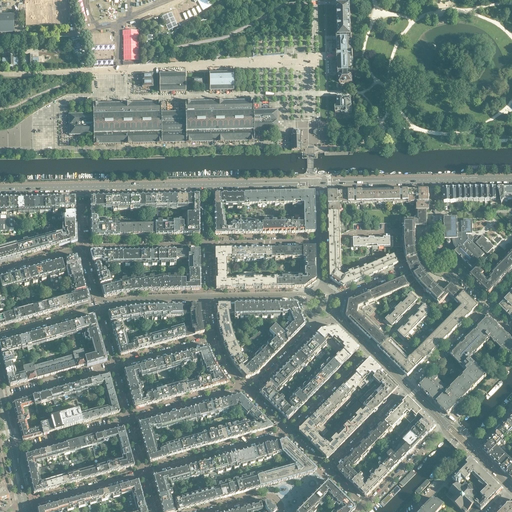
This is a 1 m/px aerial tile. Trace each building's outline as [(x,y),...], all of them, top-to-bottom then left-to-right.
[(352,51),(352,35),(351,35),(350,4),(349,4),(344,5),(344,4),(343,4),(343,5),(338,5),(337,5),(338,35),(338,36),(336,36),(336,37),(337,41),(337,42),(337,51),(336,52),(335,53),(335,58),(337,59),(338,69),(338,70),(338,74),(338,75),(339,75),(339,83),(342,83),(350,83),(352,83),(352,75),(353,75),(352,59),(353,59),(353,51),(352,51)] [(12,16),(5,16),(0,15),(0,34),(10,34),(10,35),(13,35),(13,34),(14,34),(13,16),(12,16)] [(17,65),(17,60),(17,58),(13,59),(13,56),(8,56),(8,59),(2,59),(2,61),(2,66),(8,65),(8,66),(9,66),(10,67),(12,67),(13,66),(13,65),(17,65)] [(38,65),(38,60),(38,58),(32,58),(32,56),(27,56),(27,58),(23,58),(23,60),(23,65),(27,65),(27,66),(28,66),(29,67),(31,67),(32,66),(32,65),(38,65)] [(233,91),(233,73),(210,73),(210,91),(233,91)] [(185,92),(185,74),(159,74),(160,92),(185,92)] [(352,113),(351,104),(351,99),(348,99),(348,97),(344,97),(344,98),(339,98),(337,100),(338,107),(335,107),(335,113),(342,113),(342,114),(344,114),(345,115),(348,115),(349,114),(352,113)] [(254,132),(253,121),(253,110),(253,100),(248,100),(248,112),(243,113),(238,113),(233,113),(228,113),(228,101),(224,101),(218,101),(218,113),(209,130),(210,142),(214,142),(214,143),(224,142),(225,142),(249,142),(254,142),(254,132)] [(200,113),(200,101),(190,102),(190,114),(200,113)] [(209,113),(209,101),(200,101),(200,113),(209,113)] [(218,113),(218,101),(213,101),(209,101),(209,113),(218,113)] [(156,114),(155,102),(146,103),(146,115),(156,114)] [(107,115),(107,103),(98,104),(97,104),(98,116),(107,115)] [(117,115),(117,103),(107,103),(107,115),(117,115)] [(137,115),(137,103),(132,103),(130,103),(121,103),(117,103),(117,115),(137,115)] [(146,115),(146,103),(137,103),(137,115),(146,115)] [(261,121),(261,110),(253,110),(253,121),(261,121)] [(278,120),(277,110),(261,110),(261,121),(278,120)] [(185,133),(185,131),(185,114),(185,112),(161,112),(161,114),(161,131),(161,133),(169,133),(179,133),(185,133)] [(200,113),(190,114),(185,114),(185,131),(190,131),(200,131),(209,130),(218,113),(209,113),(200,113)] [(85,125),(85,114),(69,114),(69,125),(85,125)] [(93,124),(93,116),(93,114),(85,114),(85,125),(93,124)] [(107,115),(98,116),(93,116),(93,124),(93,133),(98,133),(113,133),(123,132),(129,132),(143,132),(156,132),(161,131),(161,114),(156,114),(146,115),(137,115),(117,115),(107,115)] [(278,131),(278,120),(261,121),(262,131),(278,131)] [(262,131),(261,121),(253,121),(254,132),(262,131)] [(93,135),(93,133),(93,124),(85,125),(85,135),(93,135)] [(85,135),(85,125),(69,125),(69,135),(85,135)] [(210,142),(209,130),(200,131),(200,143),(210,142)] [(200,143),(200,131),(190,131),(191,143),(200,143)] [(123,144),(123,132),(113,133),(113,145),(122,144),(123,144)] [(143,144),(143,132),(129,132),(129,144),(133,144),(143,144)] [(157,144),(156,132),(143,132),(143,144),(156,144),(157,144)] [(113,145),(113,133),(98,133),(98,145),(113,145)] [(179,143),(179,133),(169,133),(169,143),(179,143)] [(301,150),(301,142),(301,136),(298,136),(293,136),(291,136),(291,151),(301,150)] [(504,201),(504,189),(495,189),(496,201),(501,201),(501,204),(504,201)] [(429,199),(429,190),(419,190),(419,191),(417,191),(417,190),(395,191),(395,203),(414,203),(414,202),(417,202),(417,203),(417,199),(429,199)] [(379,204),(379,191),(340,192),(340,193),(340,204),(341,204),(343,204),(343,205),(379,204)] [(395,203),(395,191),(379,191),(379,204),(395,203)] [(340,204),(340,193),(338,193),(338,192),(328,192),(329,205),(330,205),(330,207),(329,207),(329,213),(340,213),(341,213),(341,207),(340,207),(340,204)] [(296,204),(296,193),(279,194),(279,205),(296,204)] [(314,213),(314,203),(314,193),(296,193),(296,204),(303,204),(304,213),(314,213)] [(262,205),(262,194),(244,194),(244,205),(262,205)] [(279,205),(279,194),(262,194),(262,205),(279,205)] [(140,208),(139,196),(130,197),(130,209),(130,212),(132,212),(132,209),(140,208)] [(9,229),(8,199),(0,199),(0,239),(9,239),(9,229)] [(428,205),(428,203),(429,203),(429,199),(417,199),(417,203),(418,205),(417,205),(417,211),(418,211),(427,211),(429,211),(429,205),(428,205)] [(304,215),(304,213),(303,204),(296,204),(279,205),(262,205),(244,205),(244,206),(244,213),(262,213),(262,216),(304,215)] [(222,219),(222,213),(221,213),(221,207),(219,207),(214,207),(214,219),(222,219)] [(427,226),(427,211),(418,211),(418,220),(418,226),(427,226)] [(315,233),(314,216),(314,213),(304,213),(304,215),(304,223),(304,233),(315,233)] [(340,227),(340,213),(329,213),(329,227),(340,227)] [(491,245),(482,237),(481,238),(479,236),(474,241),(473,240),(471,242),(470,241),(468,240),(468,239),(468,238),(468,233),(471,233),(470,223),(461,223),(461,221),(457,221),(457,218),(448,219),(444,219),(445,240),(448,240),(448,241),(447,241),(447,242),(447,243),(447,244),(448,244),(448,245),(449,245),(449,244),(450,244),(451,243),(451,242),(450,242),(450,241),(450,240),(454,240),(454,241),(454,243),(455,244),(455,245),(456,246),(456,247),(457,248),(458,249),(455,252),(459,257),(460,256),(462,258),(461,259),(466,263),(467,262),(469,264),(468,265),(472,270),(474,268),(492,249),(494,248),(492,246),(491,247),(490,245),(491,245)] [(274,234),(274,220),(272,220),(272,223),(268,223),(268,220),(264,221),(264,223),(262,223),(262,224),(262,234),(274,234)] [(282,234),(282,220),(280,220),(280,223),(278,223),(278,220),(274,220),(274,234),(282,234)] [(416,229),(416,226),(418,226),(418,220),(403,220),(403,231),(403,234),(415,234),(415,231),(415,229),(416,229)] [(169,236),(169,221),(166,221),(166,224),(162,224),(162,222),(160,222),(160,236),(169,236)] [(115,237),(115,222),(113,222),(113,225),(108,225),(108,222),(106,222),(106,237),(115,237)] [(224,230),(224,224),(223,224),(214,224),(214,234),(214,235),(216,235),(228,235),(227,230),(224,230)] [(156,236),(155,225),(137,226),(119,226),(119,237),(125,237),(126,236),(129,235),(129,236),(132,235),(132,236),(143,236),(143,235),(149,235),(150,236),(156,236)] [(341,258),(341,242),(341,240),(340,227),(329,227),(329,235),(329,240),(330,258),(341,258)] [(59,246),(55,235),(50,236),(54,247),(59,246)] [(76,241),(76,235),(67,235),(67,237),(69,243),(76,241)] [(54,247),(50,236),(45,238),(48,249),(54,247)] [(390,247),(390,238),(373,238),(373,237),(371,238),(354,239),(354,240),(354,242),(354,244),(354,246),(354,248),(390,247)] [(48,249),(45,238),(40,239),(43,250),(48,249)] [(43,250),(40,239),(35,241),(38,252),(43,250)] [(33,253),(30,242),(28,243),(27,240),(25,240),(29,254),(33,253)] [(38,252),(35,241),(30,242),(33,253),(38,252)] [(416,250),(415,244),(415,243),(416,243),(416,241),(403,242),(403,247),(404,251),(404,253),(406,261),(413,259),(414,261),(417,260),(416,259),(418,259),(418,257),(417,254),(416,250)] [(20,257),(17,246),(16,242),(11,243),(12,247),(15,258),(20,257)] [(25,255),(22,244),(17,246),(20,257),(25,255)] [(15,258),(12,247),(7,248),(10,260),(15,258)] [(10,260),(7,248),(2,250),(5,261),(10,260)] [(288,258),(288,248),(270,249),(271,259),(288,258)] [(315,265),(315,248),(288,248),(288,258),(293,258),(305,258),(305,265),(306,265),(315,265)] [(475,270),(478,267),(480,265),(494,251),(492,249),(474,268),(475,270)] [(200,270),(200,263),(200,250),(195,250),(194,250),(193,250),(175,251),(175,261),(177,261),(180,258),(188,258),(189,271),(200,270)] [(229,276),(229,267),(227,267),(227,262),(228,262),(228,260),(231,260),(231,250),(215,250),(215,280),(216,290),(239,289),(239,276),(229,276)] [(406,261),(404,253),(396,254),(395,255),(398,263),(406,261)] [(398,263),(395,255),(390,257),(389,256),(385,258),(385,257),(381,259),(381,260),(372,264),(372,263),(368,265),(364,267),(365,268),(360,270),(364,279),(398,263)] [(507,275),(511,269),(511,258),(508,255),(498,266),(507,275)] [(78,261),(77,257),(77,256),(62,261),(63,266),(67,264),(78,261)] [(303,275),(303,269),(306,269),(306,265),(305,265),(305,258),(293,258),(293,260),(301,261),(301,273),(282,273),(282,277),(288,277),(288,280),(297,279),(297,277),(301,277),(301,279),(306,279),(306,275),(303,275)] [(343,288),(364,279),(360,270),(359,269),(346,274),(341,271),(341,258),(330,258),(330,280),(343,288)] [(422,268),(421,265),(420,264),(420,263),(418,259),(416,259),(417,260),(414,261),(413,259),(406,261),(407,264),(408,269),(410,272),(411,274),(413,277),(419,274),(418,272),(421,271),(422,272),(424,271),(424,270),(423,267),(422,268)] [(61,276),(57,262),(53,263),(56,274),(58,274),(59,276),(61,276)] [(52,278),(48,264),(40,267),(44,281),(46,280),(45,277),(47,277),(49,276),(50,279),(52,278)] [(307,286),(312,282),(315,280),(315,265),(306,265),(306,269),(303,269),(303,275),(306,275),(306,279),(301,279),(301,277),(297,277),(297,279),(288,280),(288,277),(282,277),(282,280),(277,280),(276,280),(276,289),(303,288),(307,286)] [(497,286),(507,275),(498,266),(491,273),(492,274),(489,278),(497,286)] [(44,281),(40,267),(35,268),(39,279),(41,278),(41,281),(44,281)] [(497,286),(489,278),(486,281),(481,276),(484,273),(478,267),(475,270),(472,274),(469,276),(488,295),(497,286)] [(35,283),(31,269),(27,270),(30,281),(32,281),(33,284),(35,283)] [(437,286),(433,282),(433,281),(431,279),(424,271),(422,272),(421,271),(418,272),(419,274),(413,277),(415,281),(419,285),(423,289),(429,294),(437,286)] [(26,286),(22,272),(13,274),(16,285),(23,283),(24,286),(26,286)] [(16,285),(13,274),(4,277),(7,288),(16,285)] [(409,286),(415,281),(413,277),(411,274),(405,278),(409,286)] [(83,280),(82,278),(82,275),(70,278),(69,278),(70,280),(73,279),(73,281),(72,282),(72,283),(83,280)] [(160,291),(157,279),(154,280),(153,276),(151,277),(156,291),(160,291)] [(168,291),(167,276),(156,276),(157,279),(160,291),(168,291)] [(276,289),(276,280),(277,280),(276,276),(239,276),(239,289),(276,289)] [(111,282),(110,280),(113,279),(113,277),(99,281),(100,285),(103,284),(111,282)] [(146,292),(143,278),(142,277),(138,278),(139,281),(142,292),(146,292)] [(374,302),(408,287),(409,286),(405,278),(405,277),(370,293),(374,302)] [(142,292),(139,281),(136,281),(135,278),(133,278),(137,292),(142,292)] [(151,291),(148,281),(148,280),(145,281),(145,278),(143,278),(146,292),(151,291)] [(133,293),(130,282),(129,281),(127,282),(126,279),(124,279),(128,293),(133,293)] [(84,285),(83,280),(72,283),(73,285),(70,286),(71,288),(84,285)] [(455,300),(462,294),(451,283),(444,291),(442,289),(441,290),(438,287),(437,286),(429,294),(430,296),(439,305),(447,297),(453,303),(455,300)] [(109,297),(106,287),(104,287),(103,284),(100,285),(104,298),(109,297)] [(89,301),(84,285),(71,288),(71,291),(74,290),(75,292),(82,290),(83,293),(76,295),(79,305),(88,303),(89,301)] [(420,299),(412,291),(410,293),(411,294),(416,299),(416,298),(417,299),(418,300),(417,300),(418,301),(420,299)] [(478,306),(468,297),(463,292),(462,294),(455,300),(461,306),(457,311),(465,319),(468,316),(468,317),(472,313),(472,312),(478,306)] [(511,292),(499,306),(511,318),(511,292)] [(424,361),(416,353),(416,352),(412,348),(407,353),(391,338),(390,339),(388,337),(389,336),(388,335),(386,338),(383,336),(381,333),(379,331),(376,329),(375,330),(367,322),(368,321),(365,318),(364,319),(360,316),(361,309),(366,307),(366,309),(369,307),(369,306),(375,304),(374,302),(370,293),(357,298),(349,301),(346,317),(370,340),(371,339),(376,343),(379,346),(378,347),(408,377),(410,374),(424,361)] [(414,303),(417,300),(418,300),(417,299),(416,298),(416,299),(411,294),(398,307),(405,313),(408,310),(408,311),(415,304),(414,303)] [(50,313),(47,303),(45,304),(44,301),(42,302),(42,304),(45,315),(50,313)] [(298,308),(296,304),(295,303),(286,303),(286,310),(288,310),(288,312),(298,308)] [(234,314),(234,304),(216,305),(216,310),(216,313),(217,313),(217,315),(216,315),(217,322),(229,321),(229,318),(229,315),(234,314)] [(243,316),(242,304),(234,304),(234,314),(234,319),(236,319),(236,321),(241,320),(241,319),(243,319),(243,316)] [(264,319),(264,304),(255,304),(255,319),(264,319)] [(432,311),(425,304),(423,306),(424,306),(430,312),(430,313),(432,311)] [(202,315),(201,305),(196,305),(195,305),(194,305),(193,305),(181,306),(182,315),(188,314),(190,313),(190,318),(192,318),(192,320),(202,319),(202,315)] [(158,317),(155,306),(151,306),(142,307),(146,322),(146,323),(148,322),(147,319),(149,318),(149,319),(152,318),(152,321),(155,320),(155,321),(157,320),(156,317),(158,317)] [(164,320),(160,306),(155,306),(158,317),(161,317),(162,320),(164,320)] [(182,316),(182,315),(181,306),(171,306),(172,316),(182,316)] [(422,321),(430,313),(430,312),(424,306),(423,306),(421,309),(420,308),(417,312),(418,312),(413,316),(411,318),(409,319),(408,321),(408,322),(404,326),(403,325),(400,329),(401,329),(398,332),(399,333),(401,335),(402,336),(404,338),(405,338),(422,321)] [(140,319),(137,307),(132,308),(128,309),(131,319),(131,321),(134,320),(135,323),(136,323),(139,322),(138,320),(140,319)] [(146,322),(142,307),(137,307),(140,319),(140,320),(142,319),(143,322),(146,322)] [(403,317),(402,316),(405,313),(398,307),(386,320),(386,321),(388,322),(389,324),(391,325),(392,326),(395,323),(396,324),(403,317)] [(116,321),(113,311),(109,312),(108,314),(111,326),(115,325),(114,322),(116,321)] [(462,322),(465,319),(457,311),(454,314),(452,316),(447,321),(455,329),(458,326),(458,327),(462,323),(462,322)] [(98,334),(94,318),(92,317),(73,322),(76,332),(78,340),(85,338),(98,334)] [(476,367),(476,365),(472,361),(471,361),(470,362),(469,360),(488,341),(486,339),(487,337),(488,338),(489,337),(490,338),(491,337),(494,340),(493,341),(493,342),(495,344),(497,343),(502,348),(501,349),(498,353),(498,354),(500,355),(505,351),(508,354),(511,349),(511,339),(489,317),(450,355),(460,365),(461,365),(463,366),(461,367),(464,370),(465,370),(466,370),(468,371),(449,390),(446,387),(446,386),(445,384),(444,384),(438,379),(438,378),(436,376),(431,381),(428,378),(419,387),(420,389),(421,389),(426,393),(426,394),(429,397),(430,397),(434,401),(434,402),(437,405),(438,405),(448,415),(486,376),(476,367)] [(204,332),(203,325),(203,323),(202,319),(192,320),(192,323),(191,323),(192,327),(190,327),(184,328),(185,338),(197,334),(198,335),(199,334),(200,334),(204,332)] [(302,328),(304,326),(304,325),(302,320),(293,324),(295,325),(293,327),(298,332),(302,328)] [(232,331),(230,325),(230,323),(229,321),(217,322),(217,324),(218,327),(219,327),(219,329),(220,334),(232,331)] [(452,332),(455,329),(447,321),(444,324),(441,326),(436,332),(444,340),(448,337),(452,333),(452,332)] [(284,331),(282,323),(277,323),(276,324),(283,332),(284,331)] [(298,332),(293,327),(291,324),(289,326),(287,325),(286,326),(295,335),(298,332)] [(287,343),(285,335),(275,325),(271,330),(269,331),(269,332),(274,337),(274,336),(284,346),(287,343)] [(381,333),(387,327),(385,325),(381,328),(379,331),(381,333)] [(295,335),(286,326),(284,327),(286,329),(284,331),(287,333),(292,338),(295,335)] [(185,338),(184,328),(184,327),(176,329),(179,339),(185,338)] [(255,347),(267,335),(269,332),(269,331),(271,330),(268,327),(266,327),(249,340),(255,347)] [(358,349),(336,327),(320,331),(317,334),(325,343),(337,355),(332,360),(340,368),(358,349)] [(179,339),(176,329),(171,331),(174,341),(179,339)] [(174,341),(171,331),(161,334),(164,344),(174,341)] [(235,341),(234,337),(232,333),(232,331),(220,334),(221,338),(222,341),(223,341),(224,343),(223,343),(224,347),(236,343),(235,341)] [(434,350),(444,340),(436,332),(433,335),(431,337),(426,342),(434,350)] [(127,343),(125,338),(124,333),(114,336),(117,346),(127,343)] [(164,344),(161,334),(151,337),(154,347),(164,344)] [(325,343),(317,334),(313,338),(324,348),(325,346),(323,344),(325,343)] [(274,336),(274,337),(273,338),(275,340),(273,341),(281,349),(284,346),(274,336)] [(324,348),(313,338),(310,341),(319,349),(320,347),(322,349),(324,348)] [(101,344),(99,339),(92,341),(92,343),(87,344),(88,347),(101,344)] [(281,349),(273,341),(272,343),(270,341),(268,343),(278,352),(281,349)] [(319,349),(310,341),(307,343),(318,354),(319,352),(317,350),(319,349)] [(424,361),(434,350),(426,342),(423,345),(421,347),(416,352),(416,353),(424,361)] [(242,355),(237,346),(236,343),(224,347),(226,352),(228,355),(228,354),(230,356),(229,357),(232,362),(241,356),(242,355)] [(278,352),(268,343),(265,346),(275,355),(278,352)] [(318,354),(307,343),(305,346),(313,355),(315,353),(316,355),(318,354)] [(275,355),(265,346),(262,349),(272,358),(275,355)] [(313,355),(305,346),(302,349),(312,359),(313,358),(312,356),(313,355)] [(208,347),(193,351),(194,356),(198,355),(199,357),(201,356),(201,358),(212,355),(210,351),(208,347)] [(87,365),(85,358),(82,349),(74,351),(74,353),(73,354),(73,356),(34,367),(33,365),(23,367),(23,368),(25,374),(27,382),(87,365)] [(105,359),(103,353),(102,349),(94,351),(96,356),(95,355),(90,356),(93,364),(104,361),(105,359)] [(272,358),(262,349),(261,350),(263,352),(261,354),(269,361),(272,358)] [(312,359),(302,349),(299,352),(307,361),(309,359),(310,361),(312,359)] [(193,364),(189,352),(184,354),(186,363),(190,362),(190,363),(190,365),(193,364)] [(307,361),(299,352),(296,355),(306,365),(308,364),(306,362),(307,361)] [(269,361),(261,354),(260,355),(258,353),(256,355),(266,364),(269,361)] [(186,363),(184,354),(178,355),(181,366),(181,367),(184,367),(183,365),(183,364),(186,363)] [(181,366),(178,355),(168,358),(171,369),(181,366)] [(266,364),(256,355),(255,356),(257,358),(255,360),(263,367),(266,364)] [(306,365),(296,355),(293,358),(301,367),(303,365),(305,367),(306,365)] [(246,363),(245,361),(247,360),(245,356),(242,358),(241,356),(232,362),(235,366),(237,369),(241,367),(246,363)] [(14,362),(14,360),(17,359),(16,357),(3,361),(4,365),(11,363),(14,362)] [(301,367),(293,358),(290,361),(300,371),(302,370),(300,368),(301,367)] [(166,370),(163,359),(154,362),(157,373),(166,370)] [(263,367),(255,360),(255,359),(251,363),(260,371),(263,367)] [(340,368),(332,360),(330,361),(329,360),(327,361),(337,371),(340,368)] [(357,383),(367,373),(369,375),(370,374),(373,377),(379,370),(369,360),(367,362),(343,386),(348,392),(352,388),(354,390),(359,385),(357,383)] [(300,371),(290,361),(287,364),(295,372),(296,373),(297,371),(299,373),(300,371)] [(337,371),(327,361),(326,362),(328,364),(326,366),(334,374),(337,371)] [(260,371),(251,363),(248,366),(256,374),(260,371)] [(295,372),(287,364),(283,368),(291,376),(295,372)] [(147,375),(144,365),(139,366),(141,375),(142,377),(147,375)] [(141,375),(139,366),(125,370),(124,372),(125,376),(135,373),(135,374),(139,373),(139,375),(141,375)] [(256,374),(248,366),(244,370),(251,377),(256,374)] [(334,374),(326,366),(324,367),(323,366),(321,367),(331,376),(334,374)] [(251,377),(244,370),(241,367),(237,369),(240,373),(242,375),(244,378),(245,379),(251,377)] [(331,376),(321,367),(320,368),(322,370),(320,372),(328,379),(331,376)] [(291,376),(283,368),(280,371),(290,380),(291,379),(290,377),(291,376)] [(511,369),(504,377),(503,378),(503,379),(504,379),(504,380),(505,380),(506,380),(511,374),(511,369)] [(385,401),(395,390),(397,388),(379,370),(373,377),(372,378),(376,383),(370,390),(369,391),(368,391),(358,401),(363,405),(363,407),(364,408),(371,415),(373,413),(374,411),(376,409),(381,404),(384,403),(385,401)] [(290,380),(280,371),(277,374),(285,382),(287,380),(289,382),(290,380)] [(328,379),(320,372),(319,373),(317,372),(316,373),(325,382),(328,379)] [(298,382),(302,377),(304,375),(302,373),(296,380),(298,382)] [(325,382),(316,373),(314,374),(316,376),(314,378),(322,385),(325,382)] [(285,382),(277,374),(274,378),(281,385),(282,385),(285,382)] [(103,382),(111,380),(110,376),(108,375),(95,378),(97,386),(102,385),(103,384),(103,383),(103,382)] [(281,385),(274,378),(271,380),(280,390),(282,388),(280,386),(281,385)] [(322,385),(314,378),(313,379),(311,378),(310,379),(319,388),(322,385)] [(200,391),(197,380),(196,379),(194,379),(195,382),(192,383),(194,393),(200,391)] [(229,383),(228,382),(226,379),(214,382),(215,387),(229,383)] [(319,388),(310,379),(308,380),(310,382),(309,384),(317,391),(319,388)] [(280,390),(271,380),(268,383),(272,387),(276,391),(277,389),(279,391),(280,390)] [(194,393),(192,383),(188,384),(187,381),(185,382),(185,383),(188,394),(194,393)] [(494,394),(496,392),(503,385),(503,384),(503,383),(503,382),(502,382),(502,381),(501,381),(500,381),(499,382),(497,384),(495,387),(490,392),(489,393),(487,395),(486,396),(485,396),(485,397),(486,398),(486,399),(487,399),(488,399),(490,398),(493,395),(494,394)] [(87,390),(84,382),(79,383),(81,391),(87,390)] [(81,391),(79,383),(73,385),(75,393),(81,391)] [(263,396),(270,390),(272,387),(268,383),(259,392),(263,396)] [(317,391),(309,384),(307,385),(305,383),(304,385),(313,394),(317,391)] [(75,393),(73,385),(67,386),(69,395),(75,393)] [(313,394),(304,385),(302,386),(304,388),(303,390),(311,397),(313,394)] [(69,395),(67,386),(61,388),(63,396),(69,395)] [(141,391),(140,389),(143,388),(142,386),(129,390),(130,394),(140,392),(141,391)] [(308,421),(317,429),(319,428),(318,426),(322,423),(323,424),(325,422),(324,421),(327,417),(328,418),(330,416),(329,415),(333,411),(334,412),(336,410),(335,409),(339,406),(340,407),(342,405),(341,404),(344,400),(345,401),(348,399),(346,398),(350,394),(343,387),(308,421)] [(63,396),(61,388),(55,390),(58,398),(63,396)] [(58,398),(55,390),(50,391),(52,399),(58,398)] [(267,400),(273,393),(270,390),(263,396),(267,400)] [(308,400),(298,391),(297,390),(296,392),(297,393),(295,396),(294,394),(292,395),(295,398),(302,406),(308,400)] [(311,397),(303,390),(301,391),(299,390),(298,391),(308,400),(311,397)] [(52,399),(50,391),(44,393),(46,401),(52,399)] [(511,392),(502,403),(501,405),(501,406),(503,407),(505,407),(511,399),(511,392)] [(46,401),(44,393),(38,394),(40,403),(46,401)] [(270,404),(277,397),(273,393),(267,400),(270,404)] [(40,403),(38,394),(32,396),(35,404),(40,403)] [(240,407),(246,400),(240,395),(234,397),(236,405),(239,404),(239,405),(238,405),(240,407)] [(29,419),(28,416),(25,417),(22,407),(35,404),(32,396),(12,402),(13,406),(17,418),(16,418),(18,424),(22,436),(23,440),(43,435),(41,427),(29,430),(26,420),(29,419)] [(273,407),(282,397),(281,396),(279,398),(277,396),(277,397),(270,404),(273,407)] [(149,405),(147,397),(145,397),(146,400),(143,400),(143,401),(133,404),(134,408),(136,409),(149,405)] [(236,408),(236,405),(234,397),(225,399),(228,410),(231,409),(231,412),(233,411),(235,411),(234,408),(236,408)] [(277,410),(283,403),(284,402),(282,401),(284,399),(282,397),(273,407),(277,410)] [(302,406),(295,398),(293,400),(291,398),(290,399),(300,408),(302,406)] [(430,420),(428,418),(426,416),(426,415),(423,413),(422,412),(423,412),(422,412),(408,398),(403,404),(403,403),(401,405),(385,422),(391,429),(392,430),(400,422),(406,428),(407,428),(412,422),(417,426),(411,432),(421,442),(435,427),(436,427),(436,426),(436,425),(435,425),(433,423),(431,421),(431,420),(430,420)] [(300,408),(290,399),(289,401),(291,402),(289,404),(293,407),(297,411),(300,408)] [(243,412),(250,404),(246,400),(240,407),(239,408),(243,412)] [(280,413),(287,406),(283,403),(277,410),(280,413)] [(248,414),(254,408),(250,404),(243,412),(247,415),(248,414)] [(284,417),(290,410),(287,406),(280,413),(284,417)] [(288,420),(297,411),(293,407),(290,410),(284,417),(287,420),(288,421),(288,420)] [(485,420),(480,426),(483,429),(489,423),(501,411),(497,407),(485,420)] [(119,414),(120,412),(119,412),(118,408),(111,410),(110,409),(109,409),(108,408),(104,409),(106,417),(118,414),(119,414)] [(252,418),(258,412),(254,408),(248,414),(252,418)] [(331,455),(346,439),(371,415),(364,408),(360,412),(359,411),(355,416),(348,424),(347,423),(343,428),(343,429),(336,436),(335,436),(330,441),(331,441),(327,444),(317,435),(320,432),(316,429),(308,421),(302,427),(300,429),(299,430),(300,430),(300,432),(299,432),(300,433),(302,434),(302,435),(303,436),(306,438),(320,452),(322,454),(323,456),(323,455),(325,457),(326,458),(328,458),(329,457),(331,455)] [(83,423),(81,415),(79,409),(50,417),(52,422),(54,432),(83,423)] [(95,420),(93,412),(87,414),(89,422),(95,420)] [(257,422),(258,421),(262,416),(258,412),(252,418),(257,422)] [(89,422),(87,414),(81,415),(83,423),(89,422)] [(272,426),(267,421),(262,416),(258,421),(260,423),(261,424),(263,426),(262,427),(262,431),(272,428),(272,426)] [(156,428),(154,419),(148,421),(149,426),(150,427),(153,426),(154,428),(156,428)] [(54,432),(52,422),(46,424),(49,433),(54,432)] [(391,429),(385,422),(382,425),(382,424),(380,426),(387,433),(391,429)] [(49,433),(46,424),(40,425),(41,427),(43,435),(49,433)] [(511,433),(511,430),(506,425),(502,428),(511,438),(511,437),(511,434),(511,433)] [(387,433),(380,426),(378,428),(379,428),(376,431),(383,437),(387,433)] [(117,435),(125,433),(124,429),(122,428),(111,431),(113,439),(117,438),(118,437),(117,435)] [(406,428),(398,436),(413,451),(421,442),(411,432),(407,428),(406,428)] [(511,438),(502,428),(499,432),(506,440),(508,437),(510,439),(511,438)] [(383,437),(376,431),(374,433),(373,433),(371,435),(372,435),(378,442),(383,437)] [(506,440),(499,432),(495,436),(502,443),(504,445),(505,444),(505,443),(504,442),(506,440)] [(143,443),(164,437),(163,435),(162,433),(152,436),(142,439),(143,443)] [(106,454),(100,434),(95,436),(97,444),(100,443),(101,450),(103,449),(104,454),(106,454)] [(378,442),(372,435),(371,435),(370,436),(370,437),(368,439),(374,446),(378,442)] [(386,455),(379,462),(380,464),(390,474),(413,451),(398,436),(390,445),(394,449),(387,456),(386,455)] [(502,443),(495,436),(491,439),(498,446),(502,443)] [(91,445),(89,437),(78,440),(81,451),(87,450),(86,447),(91,445)] [(164,458),(161,448),(160,443),(165,442),(164,440),(164,437),(143,443),(148,461),(150,462),(158,460),(164,458)] [(128,444),(127,439),(119,441),(119,443),(113,445),(113,446),(109,447),(110,449),(128,444)] [(374,446),(368,439),(365,442),(363,443),(363,444),(370,450),(374,446)] [(498,446),(491,439),(488,443),(495,449),(497,447),(498,446)] [(81,451),(78,440),(72,442),(74,450),(75,453),(81,451)] [(291,445),(286,440),(278,442),(281,452),(282,453),(285,464),(256,472),(257,477),(256,477),(260,489),(313,474),(314,472),(317,470),(304,457),(298,452),(292,446),(291,445)] [(276,454),(281,452),(278,442),(273,443),(276,454)] [(370,450),(363,444),(363,443),(361,445),(362,445),(359,448),(366,455),(370,450)] [(495,449),(488,443),(482,449),(483,449),(483,450),(482,450),(488,456),(495,449)] [(493,460),(501,451),(497,447),(495,449),(488,456),(493,460)] [(53,459),(52,456),(50,448),(44,450),(46,458),(47,461),(53,459)] [(260,462),(256,448),(252,449),(255,461),(257,460),(258,462),(260,462)] [(366,455),(359,448),(355,452),(361,459),(366,455)] [(131,455),(130,449),(122,451),(117,453),(117,456),(122,455),(123,457),(131,455)] [(41,459),(39,451),(26,455),(25,455),(25,457),(26,461),(34,459),(35,459),(35,460),(36,460),(39,460),(41,459)] [(497,464),(506,456),(501,451),(493,460),(497,464)] [(361,459),(355,452),(350,457),(357,463),(359,461),(360,462),(362,460),(361,459)] [(237,469),(232,454),(228,456),(232,467),(234,467),(234,469),(237,469)] [(501,469),(510,460),(511,458),(508,454),(506,456),(497,464),(501,469)] [(133,461),(131,455),(123,457),(124,459),(125,462),(125,463),(133,461)] [(120,470),(118,462),(117,458),(116,457),(106,460),(107,465),(109,473),(120,470)] [(228,471),(224,457),(220,458),(223,469),(225,469),(226,472),(228,471)] [(357,463),(350,457),(348,459),(347,459),(346,461),(351,466),(353,468),(354,468),(355,467),(355,466),(357,463)] [(446,459),(431,475),(431,476),(430,476),(430,477),(431,478),(431,479),(432,479),(433,479),(450,461),(450,460),(451,460),(451,459),(451,458),(450,457),(449,457),(448,458),(447,458),(446,459)] [(35,464),(34,459),(26,461),(27,467),(35,464)] [(220,473),(216,459),(212,460),(215,472),(217,471),(218,474),(220,473)] [(502,490),(471,460),(470,459),(466,463),(467,464),(469,462),(485,477),(500,492),(502,490)] [(215,472),(212,460),(206,462),(209,473),(212,473),(211,470),(213,470),(213,472),(215,472)] [(506,473),(511,466),(511,461),(510,460),(501,469),(506,473)] [(133,467),(134,465),(133,461),(125,463),(125,462),(124,462),(123,461),(121,462),(120,461),(118,462),(120,470),(133,467)] [(350,468),(351,466),(346,461),(344,462),(344,463),(338,469),(338,470),(342,474),(348,468),(350,468)] [(480,495),(482,496),(489,503),(500,492),(485,477),(469,462),(467,464),(458,473),(466,481),(467,481),(473,476),(486,489),(480,495)] [(206,477),(202,463),(197,464),(200,475),(201,476),(203,475),(203,478),(206,477)] [(386,478),(390,474),(380,464),(379,465),(381,468),(378,471),(386,478)] [(196,478),(192,466),(188,467),(191,478),(193,477),(194,479),(196,478)] [(352,475),(354,473),(350,469),(350,468),(348,468),(342,474),(345,477),(344,477),(346,479),(350,475),(351,476),(351,475),(352,475)] [(41,475),(40,469),(36,470),(28,472),(30,478),(38,476),(41,475)] [(386,478),(378,471),(376,474),(373,471),(372,473),(381,482),(386,478)] [(400,483),(403,487),(416,474),(412,471),(400,483)] [(170,481),(168,472),(162,474),(164,479),(165,480),(168,479),(168,481),(170,481)] [(352,484),(358,477),(354,473),(352,475),(351,475),(351,476),(350,475),(346,479),(348,480),(352,484)] [(381,482),(372,473),(370,474),(373,476),(370,479),(371,480),(377,487),(381,482)] [(465,482),(466,481),(458,473),(452,480),(457,484),(455,486),(453,485),(450,487),(450,488),(452,489),(446,496),(447,497),(462,511),(480,511),(489,503),(482,496),(481,497),(480,496),(479,497),(474,491),(475,490),(470,485),(469,486),(465,482)] [(260,489),(256,477),(254,477),(254,474),(252,475),(256,490),(260,489)] [(356,488),(362,482),(364,481),(361,478),(363,475),(362,474),(358,477),(352,484),(356,488)] [(251,491),(248,479),(246,480),(245,477),(243,477),(247,492),(251,491)] [(58,487),(56,479),(50,481),(51,481),(53,489),(58,487)] [(244,493),(240,481),(238,482),(237,479),(235,480),(239,494),(244,493)] [(415,493),(415,494),(417,495),(418,495),(419,494),(430,483),(430,482),(430,481),(430,480),(429,479),(428,479),(427,479),(427,480),(426,480),(416,491),(416,492),(415,492),(415,493)] [(377,487),(371,480),(366,486),(372,492),(377,487)] [(39,486),(39,483),(39,481),(31,483),(32,489),(40,487),(39,486)] [(132,488),(140,486),(139,482),(138,481),(137,481),(124,485),(127,492),(129,492),(131,491),(132,490),(132,489),(132,488)] [(235,495),(232,484),(230,484),(229,481),(227,482),(231,496),(235,495)] [(326,491),(332,485),(328,481),(326,481),(321,486),(326,491)] [(372,492),(366,486),(362,482),(356,488),(365,497),(367,497),(372,492)] [(8,497),(6,488),(5,485),(5,483),(0,484),(0,500),(9,498),(8,497)] [(47,491),(45,483),(43,483),(41,484),(40,485),(39,486),(40,487),(32,489),(33,493),(34,494),(35,494),(47,491)] [(227,498),(224,486),(222,486),(221,484),(219,484),(219,487),(223,499),(227,498)] [(331,496),(337,490),(332,485),(326,491),(328,493),(331,496)] [(141,492),(140,486),(132,488),(132,489),(133,492),(133,494),(141,492)] [(328,493),(326,491),(321,486),(317,490),(324,497),(328,493)] [(223,499),(219,487),(217,487),(218,490),(214,491),(216,500),(223,499)] [(384,505),(385,504),(399,490),(396,487),(382,501),(382,502),(382,503),(382,504),(383,504),(383,505),(384,505)] [(116,498),(113,488),(108,489),(110,496),(112,495),(113,499),(116,498)] [(325,498),(324,497),(317,490),(313,495),(323,505),(324,503),(322,501),(325,498)] [(332,504),(341,494),(337,490),(331,496),(330,497),(333,500),(330,503),(332,504)] [(105,501),(102,491),(96,492),(98,499),(101,499),(102,502),(105,501)] [(143,497),(141,492),(133,494),(134,497),(132,497),(132,500),(143,497)] [(170,497),(169,495),(172,494),(172,492),(158,496),(159,500),(170,497)] [(93,504),(90,494),(85,496),(87,503),(89,502),(90,505),(93,504)] [(340,505),(346,499),(341,494),(332,504),(333,506),(336,503),(339,506),(340,505)] [(323,505),(313,495),(309,499),(316,506),(319,504),(321,506),(323,505)] [(82,508),(79,497),(67,500),(70,511),(73,510),(72,507),(75,506),(76,509),(82,508)] [(131,506),(134,506),(144,503),(143,497),(132,500),(130,501),(127,502),(124,503),(125,508),(129,507),(131,506)] [(316,506),(309,499),(304,503),(312,511),(315,511),(316,511),(313,509),(316,506)] [(355,507),(346,499),(340,505),(343,508),(347,511),(352,511),(355,509),(355,507)] [(437,511),(442,507),(444,506),(444,505),(443,504),(437,501),(436,501),(434,499),(420,511),(437,511)] [(65,511),(70,511),(67,500),(62,502),(64,509),(64,511),(65,511)] [(511,511),(511,500),(509,504),(508,504),(506,506),(506,507),(501,511),(511,511)] [(174,511),(178,511),(176,504),(175,501),(173,502),(173,505),(173,507),(171,502),(161,505),(162,511),(174,511)] [(267,502),(260,504),(262,510),(261,510),(263,511),(274,511),(276,510),(268,502),(267,502)] [(312,511),(304,503),(300,508),(304,511),(312,511)]
